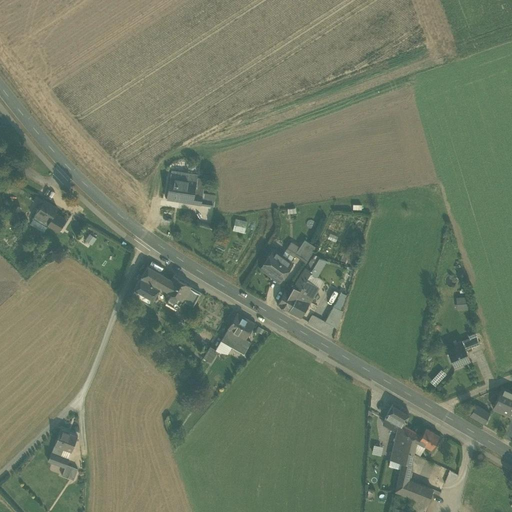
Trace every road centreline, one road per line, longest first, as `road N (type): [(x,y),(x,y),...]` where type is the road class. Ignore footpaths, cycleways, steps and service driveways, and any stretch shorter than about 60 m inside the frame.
road 1 (tertiary): [(439,412),(147,237)]
road 2 (tertiary): [(147,237),(69,169),(0,86)]
road 3 (residential): [(80,398),(147,237)]
